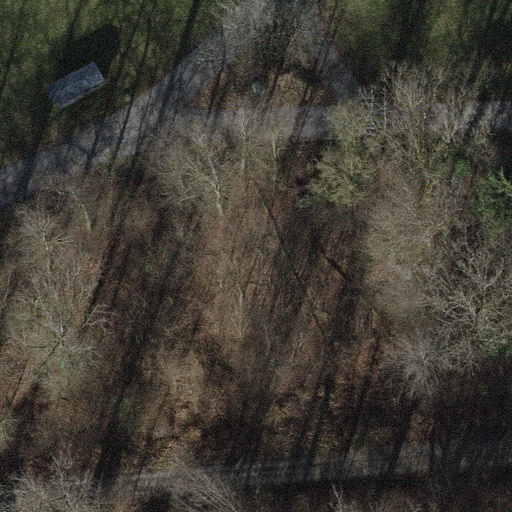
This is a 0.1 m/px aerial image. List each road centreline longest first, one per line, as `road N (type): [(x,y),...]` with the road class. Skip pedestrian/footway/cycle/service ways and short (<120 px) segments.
road 1 (track): [(511,450),(0,505)]
road 2 (unclassified): [(368,119),(134,125)]
road 3 (unclassified): [(266,0),(134,125)]
road 4 (unclassified): [(134,125),(0,190)]
road 5 (unclassified): [(511,116),(368,119)]
road 6 (unclassified): [(297,0),(368,119)]
